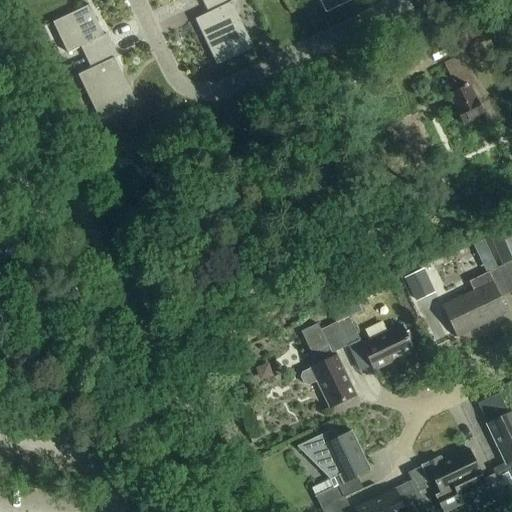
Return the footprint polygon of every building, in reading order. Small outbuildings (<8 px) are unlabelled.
[(236,0),(209,0),(205,2),(210,13),(197,20),(218,65),(254,48),(233,3),(237,1),(236,0)] [(321,0),(327,13),(354,0),(321,0)] [(87,57),(114,45),(109,34),(105,36),(91,6),(54,23),(69,53),(82,47),(87,57)] [(114,45),(87,57),(93,70),(79,76),(101,121),(137,104),(116,59),(120,57),(114,45)] [(488,127),(499,121),(489,101),(478,106),(468,88),(475,85),(461,57),(444,66),(458,92),(449,96),(464,126),(483,117),(488,127)] [(24,234),(0,238),(0,255),(27,250),(24,234)] [(479,260),(490,254),(484,242),(473,248),(479,260)] [(511,262),(501,268),(511,290),(511,262)] [(33,265),(0,270),(0,287),(36,281),(33,265)] [(511,294),(511,290),(501,268),(487,274),(486,272),(468,281),(473,292),(442,307),(457,340),(508,315),(501,299),(511,294)] [(414,302),(432,293),(422,271),(403,280),(414,302)] [(334,324),(345,347),(356,342),(345,319),(359,312),(353,298),(328,311),(334,324)] [(0,311),(0,328),(33,333),(35,317),(0,311)] [(319,357),(328,353),(329,355),(345,347),(334,324),(319,331),(316,325),(299,333),(309,354),(316,351),(319,357)] [(375,372),(414,353),(401,327),(362,345),(375,372)] [(0,349),(0,365),(27,367),(28,352),(0,349)] [(305,388),(316,382),(329,410),(356,397),(338,357),(300,375),(299,379),(303,387),(305,388)] [(505,466),(511,462),(511,413),(486,426),(505,466)] [(340,486),(357,479),(370,473),(352,434),(337,440),(333,432),(297,449),(330,482),(334,480),(337,487),(340,486)] [(507,500),(496,476),(483,482),(468,451),(442,463),(440,459),(420,469),(427,485),(434,482),(440,495),(434,498),(440,511),(452,511),(463,507),(461,502),(486,490),(493,506),(507,500)] [(496,476),(507,500),(511,497),(511,472),(510,469),(496,476)] [(322,510),(346,499),(340,486),(337,487),(316,497),(322,510)] [(404,511),(394,490),(354,510),(355,511),(404,511)] [(352,511),(346,499),(322,510),(322,511),(352,511)]
